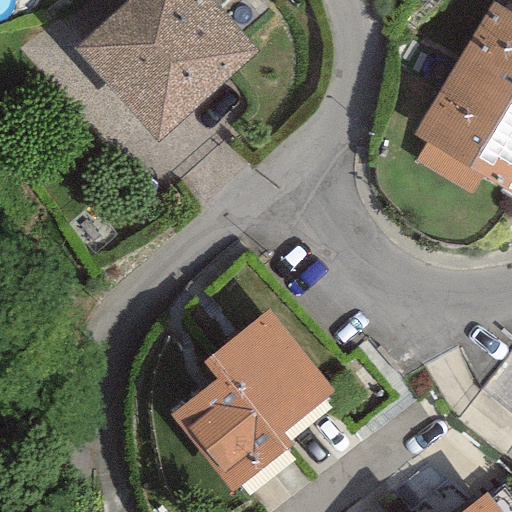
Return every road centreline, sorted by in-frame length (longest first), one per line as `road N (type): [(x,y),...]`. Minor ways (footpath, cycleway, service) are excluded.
road 1 (unclassified): [(511,291),(437,307),(375,272),(313,177),(349,77),(351,16),(339,0)]
road 2 (track): [(313,177),(151,287),(113,356),(75,511)]
